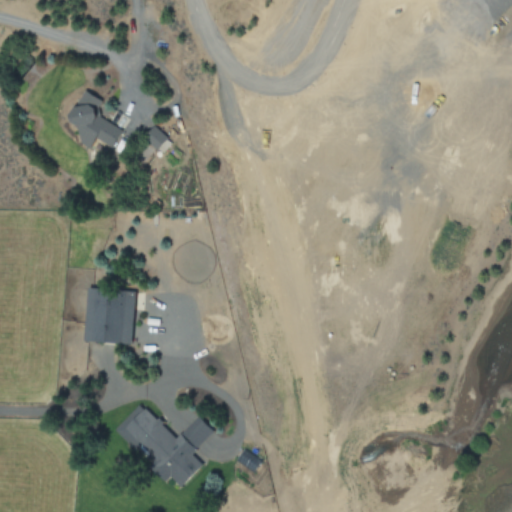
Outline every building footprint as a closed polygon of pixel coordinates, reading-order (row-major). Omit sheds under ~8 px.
[(113,148),(123,129),(100,117),(104,110),(97,107),(102,99),(86,90),(70,120),(84,127),(77,141),(91,149),(96,139),(113,148)] [(145,141),(161,149),(168,135),(153,127),(145,141)] [(85,342),(132,344),(135,291),(88,288),(85,342)] [(114,429),(135,451),(138,448),(168,479),(171,476),(181,487),(202,467),(190,454),(214,432),(198,416),(175,438),(141,403),(114,429)] [(236,461),(255,472),(262,460),(243,449),(236,461)]
